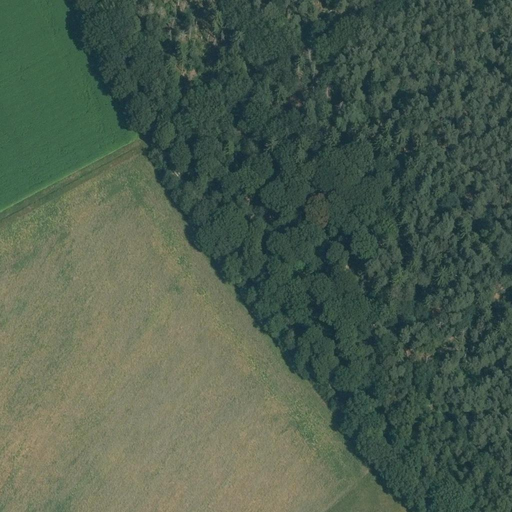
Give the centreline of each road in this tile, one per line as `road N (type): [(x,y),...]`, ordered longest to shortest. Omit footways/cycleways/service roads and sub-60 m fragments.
road 1 (track): [(150,130),(338,394),(443,511)]
road 2 (track): [(150,130),(207,109),(402,0)]
road 3 (track): [(91,0),(150,130)]
